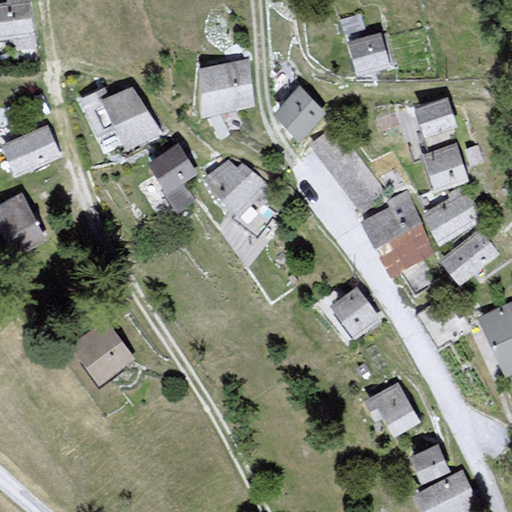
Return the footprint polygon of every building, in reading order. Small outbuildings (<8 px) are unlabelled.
[(29,5),(0,6),(0,40),(31,38),(29,5)] [(384,35),(350,43),(357,73),(390,65),(384,35)] [(250,67),(202,74),(208,116),(256,109),(250,67)] [(140,86),(103,102),(125,152),(162,136),(140,86)] [(300,88),(276,116),(304,140),(328,113),(300,88)] [(446,101),(417,110),(425,135),(454,126),(446,101)] [(50,132),(7,146),(16,176),(60,162),(50,132)] [(463,147),(427,157),(436,192),(473,182),(463,147)] [(183,148),(153,163),(169,193),(198,177),(183,148)] [(228,162),(211,176),(238,213),(265,186),(243,167),(238,170),(228,162)] [(25,195),(0,206),(0,242),(9,262),(47,244),(25,195)] [(464,199),(428,215),(442,245),(478,229),(464,199)] [(401,202),(364,222),(391,275),(428,256),(401,202)] [(477,234),(440,264),(460,288),(496,258),(477,234)] [(358,291),(332,308),(355,342),(381,325),(358,291)] [(511,309),(481,321),(501,375),(511,370),(511,309)] [(75,344),(105,388),(138,366),(108,322),(75,344)] [(420,425),(398,386),(373,400),(395,439),(420,425)] [(440,448),(414,458),(424,484),(450,474),(440,448)] [(460,511),(446,484),(415,499),(421,511),(460,511)]
